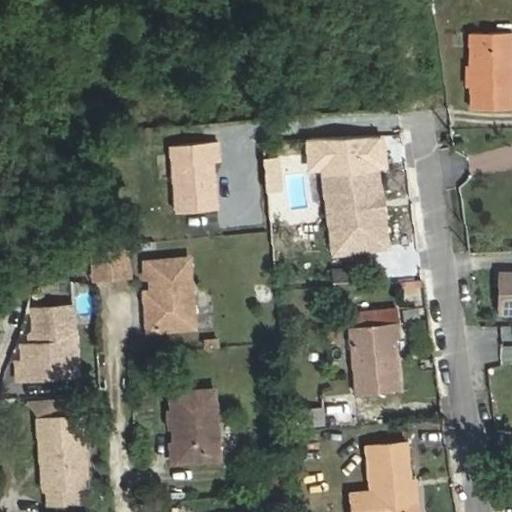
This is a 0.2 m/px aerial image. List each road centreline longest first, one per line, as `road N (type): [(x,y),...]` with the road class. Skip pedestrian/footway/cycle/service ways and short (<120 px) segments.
road 1 (residential): [(480,511),(431,188),(440,165)]
road 2 (unknown): [(259,156),(298,135),(440,165),(511,142)]
